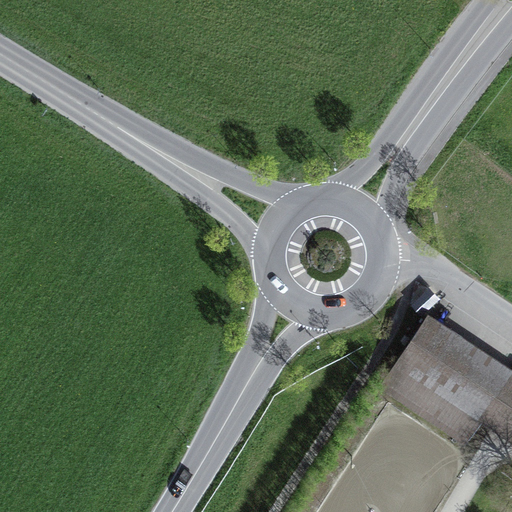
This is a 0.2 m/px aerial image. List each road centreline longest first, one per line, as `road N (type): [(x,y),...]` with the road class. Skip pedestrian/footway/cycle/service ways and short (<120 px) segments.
road 1 (primary): [(168,511),(297,302)]
road 2 (tertiary): [(194,173),(0,55)]
road 3 (primary): [(394,154),(511,2)]
road 4 (residential): [(384,257),(438,266),(511,313)]
